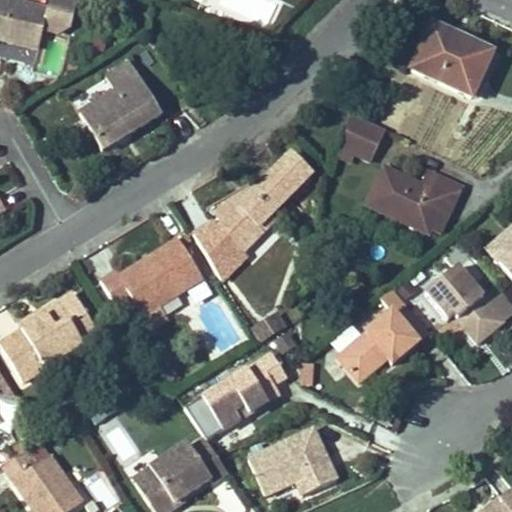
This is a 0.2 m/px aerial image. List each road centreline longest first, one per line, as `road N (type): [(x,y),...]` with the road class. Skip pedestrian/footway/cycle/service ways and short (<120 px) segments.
road 1 (residential): [(72,232),(273,105),(326,55),(363,0)]
road 2 (residential): [(3,118),(72,232)]
